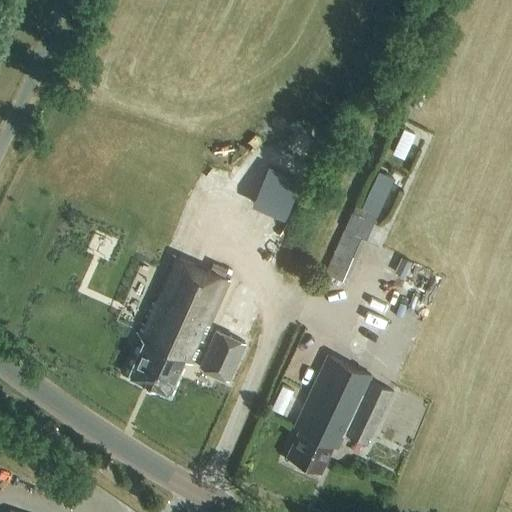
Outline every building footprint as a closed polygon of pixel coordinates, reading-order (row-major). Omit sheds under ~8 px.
[(346,283),(376,214),(353,204),(323,273),(346,283)] [(260,238),(253,256),(290,268),(296,250),(260,238)] [(192,362),(228,281),(170,256),(136,333),(138,337),(143,339),(127,376),(167,393),(183,358),(192,362)] [(410,262),(401,257),(394,271),(404,275),(410,262)] [(244,343),(214,329),(198,367),(228,380),(244,343)] [(304,334),(284,385),(296,390),(316,339),(304,334)] [(367,445),(392,391),(368,380),(371,374),(324,352),(310,387),(311,388),(293,427),(297,429),(285,456),(319,472),(331,445),(337,447),(343,434),(367,445)]
